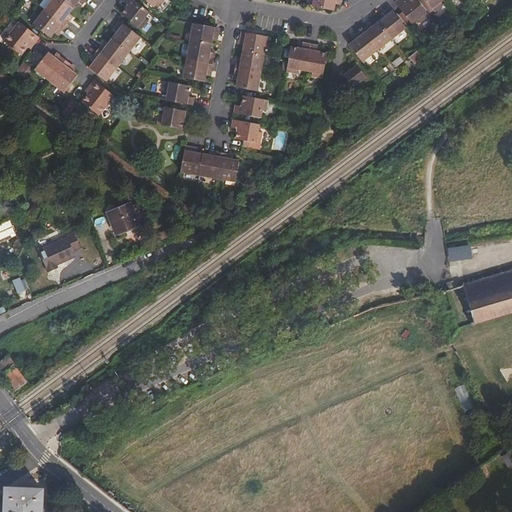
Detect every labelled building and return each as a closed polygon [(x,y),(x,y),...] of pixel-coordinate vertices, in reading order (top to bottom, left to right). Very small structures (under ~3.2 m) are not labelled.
[(62,0),(52,0),(45,10),(66,26),(71,20),(69,18),(72,15),(69,13),(73,8),(62,0)] [(150,12),(133,0),(124,0),(123,2),(128,6),(121,14),(138,27),(141,30),(149,20),(145,18),(150,12)] [(339,0),(341,0),(313,0),(313,7),(334,11),(335,4),(338,4),(338,0),(339,0)] [(416,0),(408,0),(406,2),(405,1),(403,0),(399,0),(395,3),(412,25),(418,20),(420,24),(429,16),(416,0)] [(443,0),(424,0),(432,9),(434,12),(444,5),(441,2),(443,0)] [(407,28),(390,7),(384,12),(385,13),(381,16),(383,18),(378,22),(391,40),(407,28)] [(33,25),(43,32),(50,38),(55,32),(57,34),(59,31),(61,32),(66,26),(45,10),(33,25)] [(112,38),(112,39),(129,52),(130,52),(141,37),(120,21),(115,27),(116,29),(114,32),(116,34),(112,38)] [(36,41),(39,37),(19,22),(4,42),(21,55),(28,47),(29,47),(33,42),(34,43),(36,41)] [(378,22),(373,26),(372,24),(368,26),(367,25),(361,30),(377,51),(391,40),(378,22)] [(194,23),(190,42),(212,45),(213,40),(215,40),(216,36),(218,36),(218,34),(218,31),(219,28),(194,23)] [(377,51),(361,30),(355,34),(356,36),(353,39),(354,41),(349,45),(363,62),(377,51)] [(243,51),(264,55),(268,37),(241,32),(240,40),(242,40),(241,45),(244,45),(243,51)] [(102,44),(97,50),(118,67),(129,52),(112,39),(108,44),(106,42),(104,45),(102,44)] [(187,60),(212,64),(214,57),(212,57),(213,52),(211,51),(212,45),(190,42),(187,60)] [(299,70),(305,71),(307,60),(310,44),(302,43),(301,48),(291,47),(290,50),(289,58),(288,59),(288,61),(287,65),(286,72),(298,74),(299,70)] [(311,76),(322,78),(327,53),(316,51),(317,45),(310,44),(307,60),(305,71),(312,72),(311,76)] [(90,68),(107,81),(118,67),(97,50),(93,55),(92,57),(94,58),(91,61),(93,63),(90,68)] [(236,68),(261,73),(264,55),(243,51),(242,57),(239,57),(238,61),(236,61),(235,68),(236,68)] [(34,70),(49,81),(65,60),(59,55),(58,57),(54,54),(53,57),(50,54),(48,52),(43,59),(34,70)] [(64,93),(72,82),(77,76),(72,72),(74,69),(70,67),(72,65),(69,62),(65,60),(49,81),(64,93)] [(211,72),(212,64),(187,60),(184,78),(202,81),(205,82),(206,76),(209,76),(209,72),(211,72)] [(17,72),(22,75),(29,66),(25,62),(17,72)] [(357,65),(343,75),(353,88),(367,77),(357,65)] [(29,66),(22,75),(22,76),(26,78),(33,69),(29,66)] [(258,92),(261,73),(236,68),(235,68),(233,76),(236,77),(235,81),(238,81),(237,88),(258,92)] [(114,96),(94,80),(91,84),(89,87),(90,87),(87,93),(81,102),(99,116),(114,96)] [(192,105),(193,106),(194,97),(189,96),(190,86),(169,82),(166,81),(164,93),(167,94),(167,100),(192,105)] [(267,112),(269,100),(243,96),(242,106),(236,105),(234,113),(261,118),(262,111),(267,112)] [(158,125),(183,129),(185,119),(191,120),(192,112),(187,111),(165,107),(164,114),(160,113),(158,125)] [(259,132),(260,124),(233,119),(231,128),(237,129),(236,139),(244,140),(244,141),(257,143),(259,132)] [(244,141),(243,146),(260,149),(263,132),(259,132),(257,143),(244,141)] [(180,172),(199,175),(202,154),(197,153),(197,150),(193,149),(193,147),(185,146),(180,171),(180,172)] [(199,175),(217,179),(221,152),(214,151),(213,153),(209,152),(209,155),(202,154),(199,175)] [(221,152),(217,179),(236,182),(240,161),(233,159),(234,157),(229,156),(230,154),(229,154),(221,152)] [(130,205),(109,214),(117,233),(138,224),(130,205)] [(68,237),(38,249),(43,260),(46,269),(48,273),(59,268),(58,265),(76,257),(74,252),(82,249),(75,233),(74,232),(67,235),(68,237)] [(449,262),(471,261),(471,247),(448,249),(449,262)] [(444,287),(445,291),(464,285),(467,296),(464,297),(465,299),(467,298),(470,308),(467,309),(467,311),(471,310),(474,320),(471,321),(472,323),(474,322),(511,311),(511,266),(511,270),(503,272),(503,269),(501,269),(502,272),(495,274),(494,271),(492,272),(493,275),(485,277),(484,274),(482,274),(483,278),(476,280),(475,277),(473,277),(474,280),(466,282),(465,279),(464,280),(465,283),(463,283),(462,284),(446,289),(445,286),(444,287)] [(21,279),(13,282),(18,293),(25,290),(21,279)] [(16,365),(9,356),(0,362),(0,367),(16,390),(28,381),(15,365),(16,365)] [(503,454),(508,464),(511,461),(511,456),(509,451),(503,454)] [(41,511),(42,490),(27,490),(22,489),(6,489),(5,511),(41,511)]
